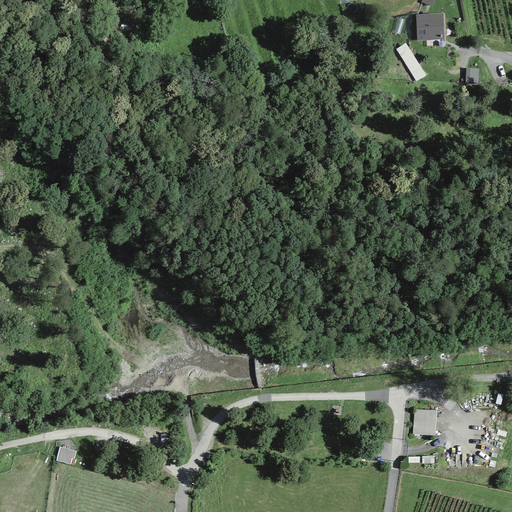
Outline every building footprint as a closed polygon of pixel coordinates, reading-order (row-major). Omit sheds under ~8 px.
[(443,14),(416,14),(417,41),(444,39),(443,14)] [(405,43),(396,49),(416,81),(425,76),(405,43)] [(479,69),(466,68),(465,83),(478,84),(479,69)] [(438,412),(415,411),(413,435),(436,437),(438,412)] [(76,452),(59,448),(56,461),(70,465),(72,459),(74,459),(76,452)]
